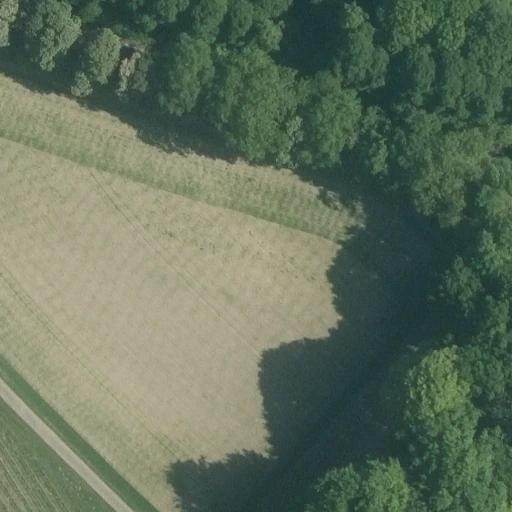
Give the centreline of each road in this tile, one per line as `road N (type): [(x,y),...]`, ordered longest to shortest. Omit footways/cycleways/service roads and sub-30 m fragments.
road 1 (secondary): [(511,177),(0,16)]
road 2 (unclassified): [(114,511),(0,402)]
